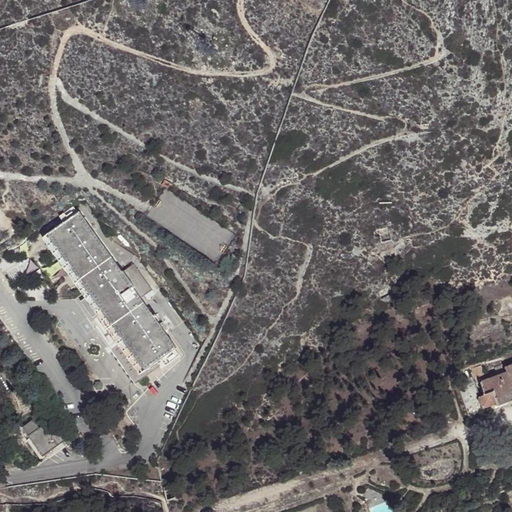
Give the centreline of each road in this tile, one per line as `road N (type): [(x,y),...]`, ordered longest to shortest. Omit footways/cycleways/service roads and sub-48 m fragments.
road 1 (track): [(82,179),(52,101),(67,36),(89,31),(158,61),(255,75),(271,64),(270,53),(242,18),(240,0)]
road 2 (track): [(511,464),(467,470),(455,483),(414,492),(399,481),(391,456),(460,432),(467,462)]
road 3 (track): [(391,456),(197,511)]
